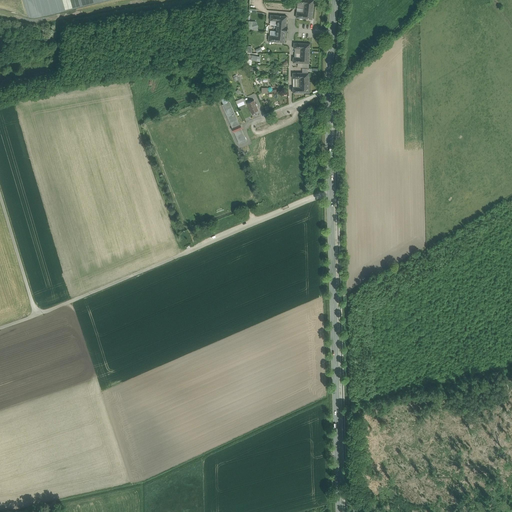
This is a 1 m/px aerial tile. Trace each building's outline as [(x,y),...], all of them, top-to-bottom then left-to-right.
[(314,0),(297,0),(298,3),(305,4),(304,8),(313,9),(314,0)] [(313,9),(304,8),(304,13),(297,12),(296,18),(312,19),(313,9)] [(287,16),(271,15),(270,21),(277,21),(277,26),(288,26),(286,26),(287,16)] [(252,30),(257,30),(258,21),(249,21),(249,24),(252,24),(252,30)] [(288,26),(277,26),(276,36),(269,36),(268,41),(285,43),(286,33),(287,33),(288,26)] [(310,44),(294,43),(294,49),(301,49),(300,53),(310,54),(310,44)] [(310,54),(300,53),(300,58),(293,57),(293,63),(309,64),(310,54)] [(251,61),(260,63),(261,57),(252,55),(251,61)] [(309,73),(293,73),(293,79),(300,79),(300,83),(309,83),(309,73)] [(309,83),(300,83),(300,87),(293,87),(293,93),(309,93),(309,83)] [(227,96),(221,98),(224,105),(229,102),(227,96)] [(243,98),(236,100),(239,109),(246,107),(243,98)] [(254,100),(247,103),(251,113),(258,110),(254,100)] [(237,120),(229,102),(224,105),(223,105),(231,122),(237,120)] [(237,120),(231,122),(233,128),(239,125),(237,120)] [(246,140),(241,129),(235,131),(240,143),(246,140)]
